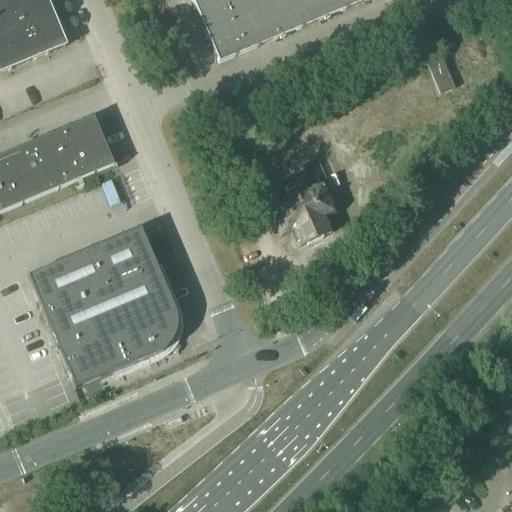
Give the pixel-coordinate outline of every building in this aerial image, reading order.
[(0,0),(0,75),(47,56),(55,52),(51,44),(60,40),(43,0),(0,0)] [(188,0),(217,67),(374,0),(188,0)] [(423,61),(438,97),(454,90),(439,54),(423,61)] [(0,214),(93,176),(95,174),(97,173),(98,172),(100,170),(101,168),(102,167),(103,165),(103,164),(104,162),(104,160),(104,159),(104,157),(104,156),(104,154),(103,152),(97,138),(96,137),(95,135),(94,134),(93,133),(92,132),(89,130),(86,128),(84,128),(83,128),(81,128),(78,128),(74,128),(73,129),(0,158),(0,214)] [(289,234),(296,250),(328,236),(321,220),(331,215),(319,187),(301,195),(298,188),(282,195),(284,202),(266,210),(279,238),(289,234)] [(137,232),(24,280),(71,393),(109,377),(109,376),(153,358),(158,355),(163,351),(168,346),(171,340),(172,333),(173,327),(172,320),(153,271),(137,232)] [(511,416),(510,415),(502,422),(511,432),(511,416)] [(511,442),(511,432),(502,422),(495,429),(509,445),(511,442)]
